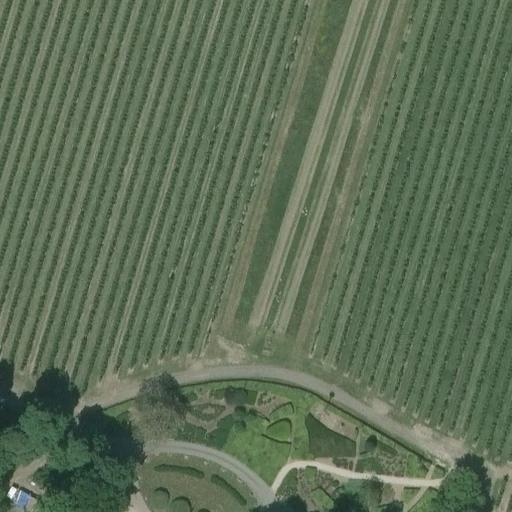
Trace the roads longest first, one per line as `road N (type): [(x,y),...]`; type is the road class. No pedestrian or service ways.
road 1 (track): [(252,371),(371,0)]
road 2 (track): [(458,462),(311,382),(252,371)]
road 3 (track): [(58,425),(139,390),(252,371)]
